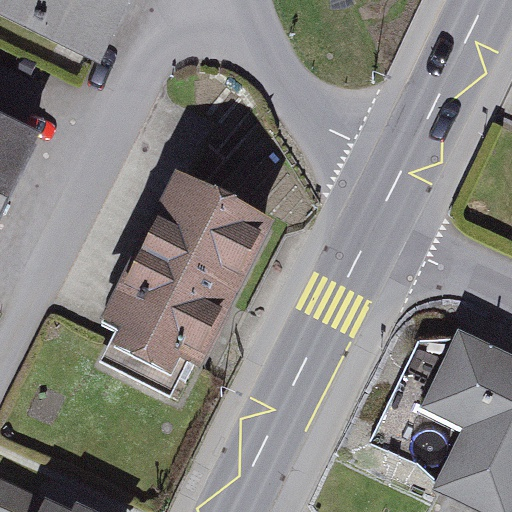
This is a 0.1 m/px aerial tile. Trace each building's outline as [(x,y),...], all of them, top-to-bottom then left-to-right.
[(0,0),(0,19),(95,63),(124,0),(0,0)] [(0,109),(27,124),(46,87),(0,64),(0,109)] [(27,124),(0,109),(0,213),(42,131),(27,124)] [(275,216),(175,169),(104,317),(121,325),(104,359),(175,393),(191,360),(204,366),(275,216)] [(511,511),(511,355),(495,346),(459,330),(420,407),(465,430),(435,490),(478,511),(511,511)] [(72,510),(0,479),(0,511),(103,511),(76,500),(72,510)]
